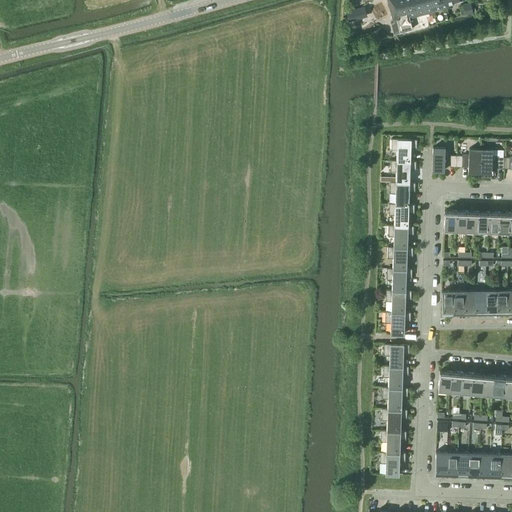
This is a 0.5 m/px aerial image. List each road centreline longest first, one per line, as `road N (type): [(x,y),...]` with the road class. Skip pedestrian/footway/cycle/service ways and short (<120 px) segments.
road 1 (residential): [(427,326),(432,193),(511,190)]
road 2 (residential): [(421,491),(426,352)]
road 3 (secondary): [(97,34),(228,0)]
